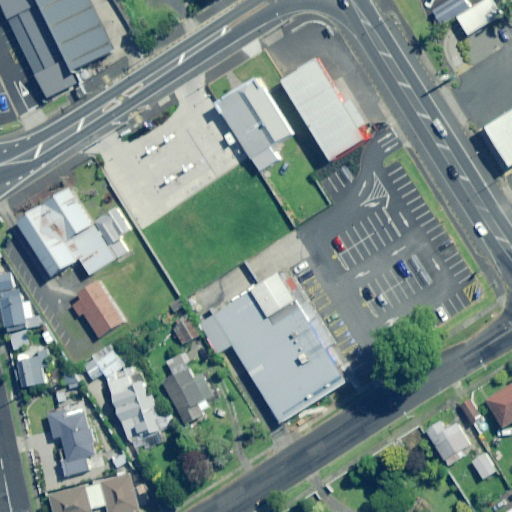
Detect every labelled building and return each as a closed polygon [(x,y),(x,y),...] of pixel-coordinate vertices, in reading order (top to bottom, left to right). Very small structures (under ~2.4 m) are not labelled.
[(22,0),(57,75),(103,54),(77,0),(22,0)] [(471,8),(466,0),(450,0),(433,11),(442,25),(471,8)] [(500,0),(485,0),(459,17),(464,26),(471,37),(509,14),(503,4),(500,0)] [(348,106),(317,58),(280,81),(333,163),(371,139),(364,127),(369,124),(354,100),(348,106)] [(262,91),(257,83),(220,107),(262,174),(284,160),(276,147),(295,135),(265,89),(262,91)] [(511,111),(487,127),(511,168),(511,111)] [(76,278),(118,251),(94,212),(79,221),(60,191),(3,226),(37,282),(67,263),(76,278)] [(15,290),(13,274),(0,275),(0,304),(4,332),(43,327),(42,317),(35,318),(32,302),(23,303),(21,289),(15,290)] [(270,276),(190,326),(207,353),(217,346),(268,427),(338,384),(270,276)] [(109,324),(85,286),(58,303),(82,341),(109,324)] [(194,340),(184,323),(174,328),(184,345),(194,340)] [(30,346),(26,331),(11,335),(15,350),(30,346)] [(92,358),(110,382),(132,443),(144,438),(148,449),(167,442),(163,431),(168,429),(161,408),(157,409),(152,394),(150,395),(139,365),(126,369),(124,363),(111,344),(92,358)] [(51,367),(48,349),(39,351),(40,358),(30,359),(29,354),(18,355),(24,388),(46,384),(43,369),(51,367)] [(198,377),(185,354),(168,363),(176,377),(165,382),(188,425),(214,411),(208,400),(216,396),(204,374),(198,377)] [(511,424),(511,386),(488,401),(506,429),(511,424)] [(484,418),(472,400),(463,406),(474,424),(484,418)] [(67,417),(66,411),(49,415),(56,439),(63,437),(69,459),(62,460),(67,477),(91,471),(87,458),(97,456),(86,412),(67,417)] [(448,431),(442,423),(428,433),(451,467),(465,457),(461,452),(472,445),(458,424),(448,431)] [(497,472),(487,454),(474,462),(484,480),(497,472)] [(93,486),(99,508),(107,505),(109,511),(135,511),(142,510),(132,475),(93,486)] [(99,508),(93,486),(51,497),(54,511),(92,511),(92,510),(99,508)]
